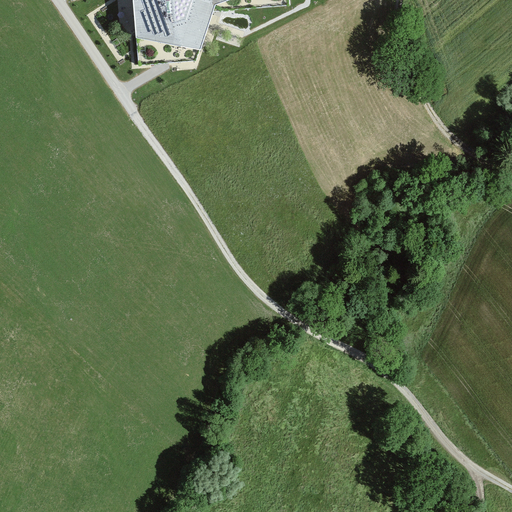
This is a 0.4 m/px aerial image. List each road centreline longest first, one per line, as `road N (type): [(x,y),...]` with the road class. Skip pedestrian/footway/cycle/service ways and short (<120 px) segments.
road 1 (track): [(511,489),(449,449),(371,360),(299,327),(249,287),(134,113)]
road 2 (track): [(401,0),(409,66),(426,105),(454,140),(511,184)]
